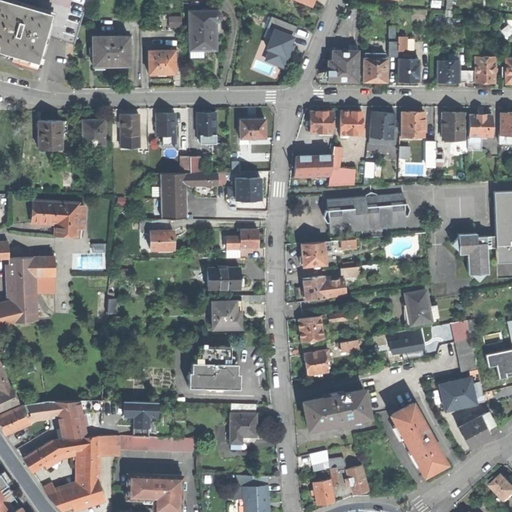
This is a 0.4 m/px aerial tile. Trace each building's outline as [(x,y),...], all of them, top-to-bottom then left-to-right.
[(0,0),(0,53),(37,64),(45,38),(52,14),(39,10),(0,0)] [(41,0),(39,10),(52,14),(45,38),(74,46),(87,0),(41,0)] [(189,12),(190,59),(197,59),(204,59),(204,51),(216,51),(216,22),(220,20),(222,17),(221,14),(218,12),(216,12),(189,12)] [(170,26),(182,26),(182,15),(170,16),(170,26)] [(388,46),(397,46),(397,37),(397,26),(388,26),(388,46)] [(296,38),(275,28),(265,50),(270,51),(266,60),(283,68),(296,38)] [(117,66),(129,66),(128,36),(92,37),(93,67),(105,66),(117,66)] [(397,51),(406,51),(406,37),(397,37),(397,46),(397,51)] [(148,52),(149,74),(160,74),(175,73),(174,51),(148,52)] [(342,81),(356,81),(356,52),(348,52),(332,52),(332,61),(328,61),(328,81),(342,81)] [(483,82),(494,82),(494,56),(488,56),(474,56),(474,65),(474,82),(483,82)] [(375,81),(386,81),(386,72),(387,72),(387,65),(386,65),(386,59),(385,59),(365,59),(364,59),(364,81),(375,81)] [(408,82),(418,82),(418,59),(409,59),(403,59),(398,59),(398,82),(408,82)] [(448,82),(458,82),(458,68),(458,61),(448,61),(437,61),(437,82),(448,82)] [(458,82),(467,82),(467,68),(458,68),(458,82)] [(228,72),(225,87),(255,87),(257,71),(228,72)] [(309,132),(331,132),(331,111),(320,111),(309,111),(309,132)] [(349,111),(339,111),(339,137),(345,137),(345,134),(361,134),(361,111),(349,111)] [(156,113),(157,135),(162,135),(176,134),(175,125),(175,112),(166,113),(156,113)] [(206,142),(215,142),(215,133),(216,133),(216,112),(206,112),(197,112),(197,134),(206,134),(206,142)] [(383,113),(371,112),(369,137),(380,138),(380,142),(384,143),(384,147),(386,148),(387,145),(390,146),(393,114),(383,113)] [(411,112),(400,112),(400,137),(422,137),(423,112),(411,112)] [(442,112),(442,140),(462,140),(462,112),(451,112),(442,112)] [(499,112),(499,135),(511,134),(511,112),(509,112),(499,112)] [(128,113),(120,114),(121,118),(118,118),(118,126),(121,125),(121,135),(140,135),(139,113),(128,113)] [(468,115),(468,136),(480,136),(491,136),(491,115),(479,115),(468,115)] [(250,119),(240,119),(240,144),(249,144),(249,137),(265,137),(264,118),(250,119)] [(39,149),(62,148),(62,132),(68,132),(67,120),(62,121),(62,119),(50,119),(38,120),(39,149)] [(93,119),(82,119),(83,144),(105,144),(104,119),(93,119)] [(176,137),(176,134),(162,135),(162,142),(162,143),(176,143),(176,137)] [(140,146),(140,135),(121,135),(121,147),(140,146)] [(480,151),(480,136),(468,136),(466,136),(467,151),(480,151)] [(434,141),(425,141),(425,166),(434,166),(434,153),(434,141)] [(318,167),(330,168),(333,146),(321,145),(318,167)] [(330,168),(337,169),(338,168),(340,147),(333,146),(330,168)] [(400,157),(410,157),(410,146),(400,146),(400,157)] [(450,153),(434,153),(434,166),(450,166),(450,153)] [(181,155),(182,172),(185,172),(190,172),(190,155),(181,155)] [(200,155),(190,155),(190,172),(200,172),(200,155)] [(365,176),(380,177),(381,164),(366,163),(365,176)] [(354,169),(338,168),(337,169),(330,168),(327,186),(353,185),(354,169)] [(217,171),(217,173),(217,184),(226,184),(226,171),(217,171)] [(153,218),(186,217),(186,185),(185,174),(185,172),(182,172),(152,173),(152,175),(152,186),(153,218)] [(217,173),(185,174),(186,185),(217,184),(217,173)] [(260,177),(235,178),(236,199),(261,199),(261,188),(260,177)] [(21,178),(0,178),(0,190),(21,190),(21,178)] [(137,188),(141,192),(145,188),(141,184),(137,188)] [(495,262),(511,261),(511,190),(493,191),(494,234),(495,247),(495,262)] [(329,222),(330,232),(362,229),(363,238),(387,236),(386,227),(407,226),(406,215),(405,203),(404,192),(376,194),(376,195),(372,193),(367,196),(366,195),(327,198),(328,209),(329,222)] [(78,202),(32,200),(32,211),(32,222),(55,223),(55,234),(77,235),(77,227),(78,205),(78,202)] [(141,231),(151,231),(151,230),(157,230),(157,227),(157,219),(141,218),(141,231)] [(170,219),(157,219),(157,227),(162,227),(170,227),(170,219)] [(258,229),(240,229),(240,234),(240,249),(240,251),(243,251),(243,248),(258,248),(258,239),(258,229)] [(157,230),(151,230),(151,231),(150,248),(158,248),(173,248),(173,236),(173,231),(162,231),(157,230)] [(485,247),(495,247),(494,234),(475,235),(475,231),(457,232),(457,235),(450,242),(458,249),(458,252),(466,251),(467,273),(470,273),(477,279),(483,272),(486,272),(485,247)] [(226,249),(240,249),(240,234),(226,235),(226,249)] [(340,240),(341,249),(356,247),(355,238),(340,240)] [(8,242),(0,241),(0,263),(9,263),(9,257),(8,242)] [(324,251),(324,241),(301,243),(301,251),(302,255),(300,258),(300,263),(303,264),(303,266),(326,264),(324,251)] [(81,256),(81,268),(105,268),(105,243),(93,243),(93,255),(81,256)] [(54,256),(34,257),(35,275),(55,274),(54,256)] [(34,257),(9,257),(9,263),(10,303),(11,322),(36,319),(35,275),(34,257)] [(207,268),(208,288),(240,288),(240,278),(240,268),(207,268)] [(326,293),(333,292),(331,284),(325,285),(324,276),(303,278),(304,287),(306,301),(327,298),(326,293)] [(343,278),(331,280),(331,284),(333,292),(333,295),(345,294),(343,278)] [(297,302),(306,301),(304,287),(295,288),(296,295),(297,302)] [(425,289),(404,293),(407,307),(410,324),(431,320),(428,302),(425,289)] [(55,300),(48,300),(48,294),(36,294),(36,317),(56,316),(55,300)] [(108,313),(115,313),(116,298),(109,297),(108,313)] [(211,301),(212,328),(240,327),(239,312),(241,312),(241,308),(241,301),(241,300),(211,301)] [(430,302),(428,302),(431,320),(435,320),(435,317),(438,316),(435,304),(431,305),(430,302)] [(10,303),(0,306),(0,325),(11,322),(10,303)] [(302,316),(315,314),(314,308),(301,310),(302,316)] [(355,310),(334,313),(335,319),(356,316),(355,310)] [(319,316),(298,319),(299,330),(301,341),(322,338),(319,316)] [(453,336),(454,342),(470,338),(466,319),(450,323),(453,336)] [(421,329),(398,334),(400,340),(390,342),(393,355),(425,349),(421,329)] [(454,342),(456,350),(472,346),(470,338),(454,342)] [(339,342),(341,350),(359,347),(357,339),(339,342)] [(189,371),(188,386),(240,387),(240,372),(237,372),(237,363),(234,363),(231,363),(231,355),(231,346),(199,346),(199,354),(196,354),(196,361),(191,361),(191,371),(189,371)] [(456,350),(458,357),(474,354),(472,346),(456,350)] [(511,356),(511,348),(501,351),(502,358),(511,356)] [(305,364),(307,374),(318,372),(321,372),(327,370),(326,361),(330,360),(328,349),(303,353),(305,364)] [(458,357),(459,365),(475,361),(474,354),(458,357)] [(459,365),(461,373),(477,369),(475,361),(459,365)] [(10,387),(4,373),(0,374),(0,387),(2,391),(10,387)] [(439,384),(445,409),(475,402),(474,398),(469,377),(439,384)] [(0,401),(14,396),(10,387),(2,391),(0,391),(0,401)] [(303,402),(308,428),(335,423),(343,421),(369,416),(364,389),(303,402)] [(0,410),(17,404),(14,396),(0,401),(0,410)] [(148,416),(155,416),(156,400),(120,399),(120,415),(131,415),(131,431),(147,432),(148,416)] [(79,400),(55,401),(57,412),(60,427),(62,438),(78,436),(86,435),(79,400)] [(55,401),(23,404),(30,420),(57,412),(55,401)] [(230,403),(230,413),(255,413),(255,404),(230,403)] [(418,464),(424,474),(435,468),(445,462),(413,403),(391,415),(396,424),(418,464)] [(23,404),(0,413),(0,425),(1,428),(5,433),(31,422),(30,420),(23,404)] [(487,412),(480,416),(486,428),(493,424),(487,412)] [(255,413),(230,413),(230,443),(234,443),(241,443),(242,435),(247,435),(255,435),(255,424),(255,413)] [(464,418),(466,423),(474,419),(471,414),(464,418)] [(458,427),(469,447),(480,441),(490,435),(486,428),(480,416),(474,419),(466,423),(458,427)] [(418,465),(418,464),(396,424),(395,425),(418,465)] [(51,439),(62,438),(60,427),(42,429),(43,431),(45,438),(45,439),(51,439)] [(36,444),(45,438),(43,431),(15,446),(22,456),(38,447),(36,444)] [(117,434),(98,435),(98,452),(117,452),(117,449),(117,434)] [(147,435),(117,434),(117,449),(147,450),(147,435)] [(98,435),(86,435),(78,436),(78,449),(79,472),(79,486),(98,480),(98,452),(98,435)] [(195,437),(147,435),(147,450),(196,452),(195,437)] [(247,448),(247,435),(242,435),(241,443),(234,443),(234,448),(247,448)] [(51,439),(52,440),(60,454),(78,449),(78,436),(62,438),(51,439)] [(52,440),(24,458),(29,466),(33,471),(60,454),(52,440)] [(309,454),(311,463),(328,460),(326,450),(309,454)] [(330,467),(328,460),(311,463),(312,471),(330,467)] [(361,465),(345,469),(352,494),(359,492),(368,490),(361,465)] [(330,468),(333,486),(339,485),(335,467),(330,468)] [(0,511),(33,511),(31,511),(26,511),(22,506),(17,510),(16,508),(12,503),(11,501),(15,498),(6,485),(9,483),(1,473),(0,473),(0,511)] [(181,511),(183,475),(128,473),(127,498),(153,499),(161,499),(160,511),(167,511),(171,511),(181,511)] [(269,473),(236,476),(237,485),(269,482),(269,473)] [(491,487),(505,502),(511,495),(511,486),(502,476),(498,480),(496,482),(491,487)] [(312,482),(316,504),(325,503),(334,501),(330,479),(312,482)] [(104,496),(98,480),(79,486),(57,494),(49,497),(62,510),(104,496)] [(43,487),(49,497),(57,494),(52,482),(43,487)] [(267,485),(244,486),(245,498),(245,511),(268,511),(268,502),(267,485)] [(236,498),(245,498),(244,486),(235,487),(236,498)]
